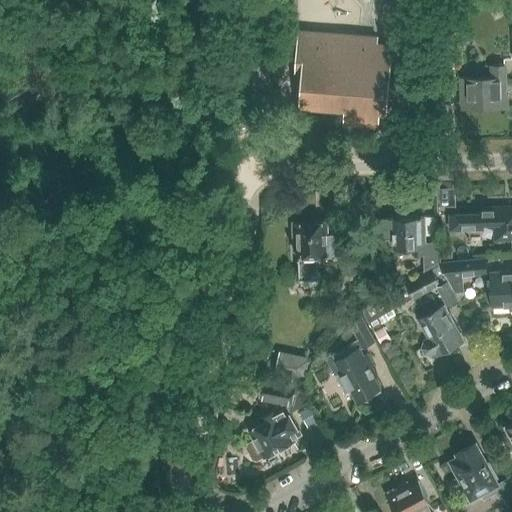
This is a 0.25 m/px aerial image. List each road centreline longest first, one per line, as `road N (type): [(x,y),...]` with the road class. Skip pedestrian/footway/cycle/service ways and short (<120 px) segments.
road 1 (residential): [(183,511),(242,166)]
road 2 (residential): [(249,511),(511,377)]
road 3 (residential): [(242,166),(511,162)]
road 4 (residential): [(242,166),(252,66),(248,0)]
